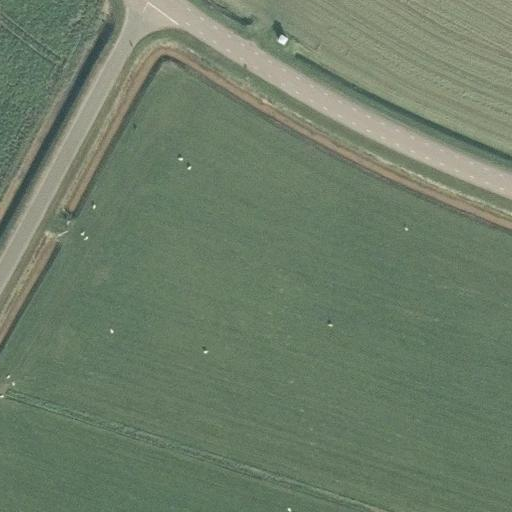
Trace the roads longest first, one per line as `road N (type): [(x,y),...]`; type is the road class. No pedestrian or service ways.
road 1 (tertiary): [(511,190),(388,138),(150,0)]
road 2 (unclassified): [(0,269),(149,0)]
